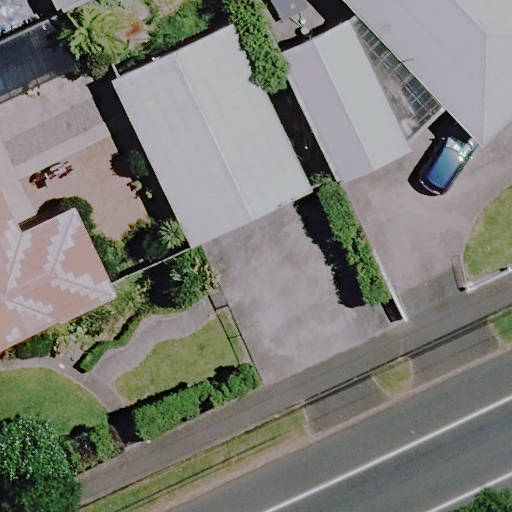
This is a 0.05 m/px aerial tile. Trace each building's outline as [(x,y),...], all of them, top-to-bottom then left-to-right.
[(72,0),(42,0),(47,11),(72,0)] [(503,128),(511,119),(511,0),(369,0),(370,0),(291,42),(356,174),(422,138),(461,94),(503,128)] [(0,107),(78,73),(54,21),(0,45),(0,107)] [(300,196),(224,28),(105,82),(181,250),(300,196)] [(0,345),(167,269),(112,149),(2,199),(0,195),(0,345)]
